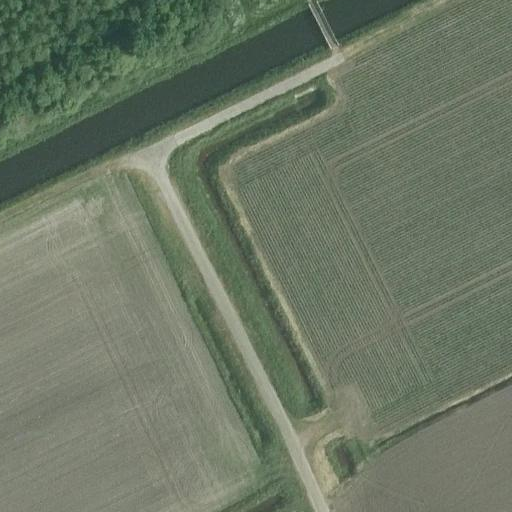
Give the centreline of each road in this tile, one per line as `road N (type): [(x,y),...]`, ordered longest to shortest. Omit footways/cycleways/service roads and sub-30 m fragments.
road 1 (unclassified): [(320,511),(148,156),(339,56)]
road 2 (track): [(0,220),(148,156)]
road 3 (track): [(454,0),(339,56)]
